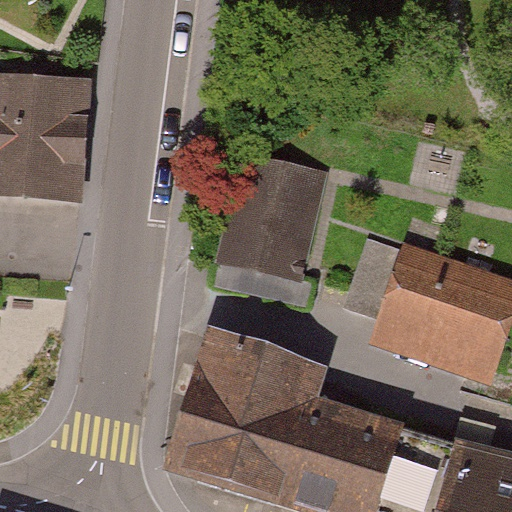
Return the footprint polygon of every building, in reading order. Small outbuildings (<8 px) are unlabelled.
[(91,90),(0,81),(0,204),(79,212),(91,90)] [(245,159),(215,285),(311,308),(316,286),(298,281),(323,178),(245,159)] [(389,321),(386,330),(488,366),(511,298),(511,289),(370,241),(347,307),(389,321)] [(210,338),(167,468),(308,511),(435,511),(452,451),(314,405),(324,377),(210,338)] [(511,511),(511,459),(454,444),(452,451),(435,511),(511,511)]
